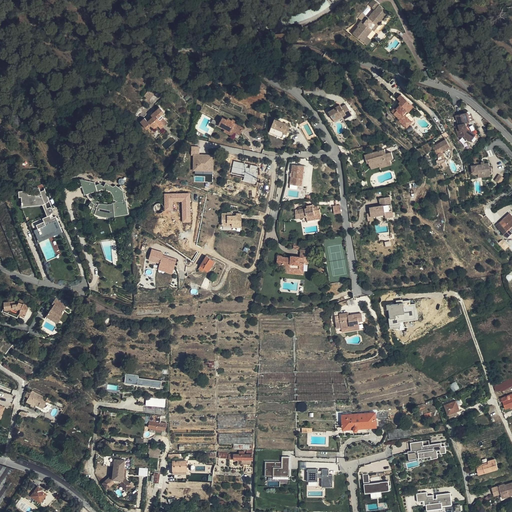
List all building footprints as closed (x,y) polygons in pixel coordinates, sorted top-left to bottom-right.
[(294,16),(277,21),(277,22),(277,27),(277,28),(288,25),(302,20),(307,18),(313,16),(317,13),(325,9),(330,5),(326,0),(324,0),(302,13),(294,16)] [(376,2),(372,7),(374,9),(376,10),(380,5),(376,2)] [(352,33),(362,41),(366,36),(372,29),(374,26),(376,27),(387,14),(383,10),(384,9),(380,5),(376,10),(374,9),(368,17),(363,22),(361,20),(356,26),(357,27),(352,33)] [(366,36),(362,41),(366,44),(370,39),(366,36)] [(148,89),(143,96),(149,100),(154,93),(148,89)] [(401,101),(399,103),(400,105),(397,108),(398,109),(394,113),(399,118),(398,119),(406,128),(412,122),(405,115),(409,111),(409,109),(408,108),(412,104),(401,94),(397,98),(401,101)] [(391,111),(394,113),(398,109),(397,108),(400,105),(399,103),(391,111)] [(159,106),(155,109),(160,114),(164,111),(159,106)] [(334,108),(328,112),(332,119),(336,116),(336,117),(341,114),(342,116),(341,116),(342,116),(345,114),(340,106),(335,109),(334,108)] [(144,118),(140,122),(146,128),(151,125),(152,127),(156,124),(158,126),(165,119),(160,114),(155,109),(152,112),(153,113),(151,115),(152,117),(148,121),(146,119),(144,118)] [(458,128),(456,128),(458,137),(463,136),(471,142),(476,135),(467,129),(466,126),(470,125),(469,122),(473,121),(471,114),(467,115),(467,112),(456,115),(458,125),(457,125),(458,128)] [(394,120),(388,115),(386,117),(392,123),(394,120)] [(231,120),(227,118),(226,119),(222,117),(220,121),(218,125),(225,128),(230,131),(231,129),(235,132),(236,131),(240,133),(243,127),(234,123),(233,123),(231,122),(233,119),(232,119),(231,120)] [(165,119),(158,126),(160,128),(167,122),(165,119)] [(285,123),(278,120),(275,128),(284,132),(283,133),(286,134),(289,126),(284,124),(285,123)] [(439,145),(433,148),(436,154),(450,146),(446,139),(438,144),(439,145)] [(194,155),(193,170),(204,170),(204,168),(213,168),(213,155),(199,155),(199,147),(191,147),(191,155),(194,155)] [(382,150),(369,154),(370,158),(366,160),(367,163),(368,163),(369,165),(370,165),(378,163),(379,164),(386,162),(386,164),(391,162),(390,159),(393,158),(391,152),(386,154),(384,154),(382,150)] [(233,161),(231,174),(244,176),(243,181),(256,184),(258,172),(256,172),(257,166),(233,161)] [(481,164),(471,166),(473,175),(483,173),(483,175),(490,174),(492,174),(491,166),(490,167),(489,163),(484,163),(485,164),(481,164)] [(304,166),(293,164),(292,171),(294,171),(293,177),(291,176),(290,184),(302,186),(304,166)] [(499,174),(495,180),(500,184),(504,178),(499,174)] [(91,183),(77,181),(83,195),(99,188),(104,188),(108,190),(111,194),(113,198),(114,198),(115,200),(111,201),(111,202),(106,203),(106,201),(98,201),(98,203),(93,203),(90,201),(88,205),(92,207),(91,212),(98,214),(103,215),(108,215),(113,215),(113,214),(128,211),(124,197),(123,197),(121,188),(117,183),(115,185),(113,183),(110,185),(103,182),(101,185),(97,183),(93,185),(91,183)] [(27,192),(18,193),(18,198),(21,197),(22,207),(43,204),(48,216),(42,218),(43,221),(36,224),(38,228),(33,230),(39,242),(48,238),(62,232),(56,219),(55,220),(51,211),(52,210),(51,207),(46,208),(44,203),(47,202),(47,201),(48,200),(44,192),(40,194),(38,189),(32,189),(33,195),(27,196),(27,192)] [(183,222),(190,222),(189,193),(164,194),(165,211),(173,210),(172,202),(182,201),(183,222)] [(370,213),(367,214),(368,221),(374,220),(373,216),(385,214),(385,211),(392,210),(390,197),(379,198),(380,206),(369,207),(370,213)] [(307,208),(298,210),(299,214),(300,213),(301,218),(306,217),(307,219),(315,217),(315,215),(321,214),(320,209),(318,209),(318,206),(311,207),(311,205),(307,206),(307,208)] [(333,206),(334,214),(341,213),(340,205),(333,206)] [(222,216),(222,225),(227,225),(227,222),(232,222),(232,225),(236,225),(236,227),(241,227),(241,213),(236,213),(236,214),(236,215),(232,215),(232,214),(232,212),(227,212),(227,213),(227,216),(222,216)] [(511,232),(511,215),(510,213),(496,226),(507,238),(511,232)] [(56,256),(48,238),(39,242),(47,260),(56,256)] [(159,265),(173,270),(176,261),(168,259),(169,258),(162,256),(162,255),(163,253),(152,249),(149,260),(160,263),(159,265)] [(283,256),(277,255),(276,266),(283,266),(283,270),(294,271),(294,270),(304,271),(304,264),(308,265),(309,250),(308,250),(301,249),(300,257),(291,256),(291,258),(283,257),(283,256)] [(206,256),(200,265),(208,271),(214,261),(206,256)] [(212,280),(205,278),(202,287),(209,289),(212,280)] [(54,305),(46,316),(52,319),(52,318),(53,317),(59,321),(62,316),(61,314),(63,311),(67,306),(55,298),(52,304),(54,305)] [(18,301),(4,302),(4,309),(16,308),(20,310),(19,313),(19,314),(24,316),(29,306),(23,303),(19,301),(18,301)] [(395,303),(386,304),(387,310),(389,309),(390,318),(396,318),(395,314),(405,313),(403,302),(399,303),(399,301),(394,302),(395,303)] [(340,321),(340,316),(339,316),(335,317),(336,328),(341,328),(341,329),(355,327),(354,324),(359,323),(358,321),(363,321),(362,313),(349,315),(348,315),(348,316),(344,317),(344,320),(340,321)] [(339,314),(339,316),(340,316),(340,321),(344,320),(344,317),(348,316),(348,315),(349,315),(348,313),(339,314)] [(59,321),(53,317),(52,318),(52,319),(46,316),(44,318),(55,326),(59,321)] [(355,327),(341,329),(342,332),(360,329),(359,323),(354,324),(355,327)] [(138,378),(138,376),(126,374),(125,383),(161,388),(161,381),(138,378)] [(511,378),(498,385),(501,392),(511,386),(511,378)] [(32,391),(28,399),(35,402),(34,404),(43,409),(46,402),(43,400),(44,398),(32,391)] [(511,393),(500,399),(501,402),(502,401),(505,409),(511,406),(511,393)] [(47,397),(45,401),(63,409),(65,406),(47,397)] [(165,400),(146,398),(145,405),(142,405),(142,413),(164,415),(165,400)] [(444,405),(448,415),(456,412),(460,410),(456,401),(444,405)] [(298,403),(298,411),(306,411),(306,402),(298,403)] [(346,415),(342,415),(343,423),(341,423),(341,425),(343,425),(343,429),(354,428),(354,429),(355,431),(358,430),(358,429),(358,428),(376,427),(375,413),(372,413),(370,413),(348,415),(348,413),(346,414),(346,415)] [(153,422),(149,421),(149,424),(148,428),(166,430),(166,424),(160,423),(161,421),(161,419),(160,418),(159,417),(158,417),(157,417),(156,418),(154,417),(153,418),(153,422)] [(446,453),(445,446),(442,446),(441,443),(423,446),(422,441),(410,443),(411,451),(417,450),(418,458),(431,457),(431,459),(438,457),(437,451),(440,450),(440,454),(446,453)] [(418,458),(417,450),(407,451),(409,460),(418,458)] [(104,458),(103,466),(114,467),(113,475),(105,481),(109,486),(114,482),(120,482),(125,487),(129,484),(124,479),(125,468),(130,468),(130,461),(104,458)] [(265,477),(289,477),(290,458),(282,458),(282,463),(265,462),(265,477)] [(482,464),(476,466),(478,475),(498,469),(495,459),(488,461),(488,462),(488,463),(482,465),(482,464)] [(186,461),(172,461),(172,471),(187,471),(186,461)] [(8,467),(0,464),(0,502),(15,480),(9,475),(13,469),(8,467)] [(147,476),(148,468),(139,468),(139,476),(147,476)] [(322,487),(333,487),(333,475),(329,475),(329,469),(322,469),(322,473),(318,473),(318,469),(307,469),(307,481),(318,481),(318,478),(322,478),(322,487)] [(155,472),(153,483),(160,484),(161,473),(155,472)] [(389,492),(388,482),(370,484),(368,474),(362,475),(365,495),(389,492)] [(505,484),(498,486),(501,494),(501,495),(511,491),(511,482),(508,484),(509,486),(506,487),(505,484)] [(494,496),(501,494),(498,486),(491,488),(494,496)] [(38,507),(46,494),(41,491),(41,490),(42,489),(37,487),(35,490),(30,487),(23,498),(38,507)] [(452,505),(450,493),(436,495),(437,498),(434,499),(433,495),(427,496),(427,492),(416,494),(417,502),(421,502),(422,505),(426,504),(427,510),(442,508),(442,506),(452,505)]
